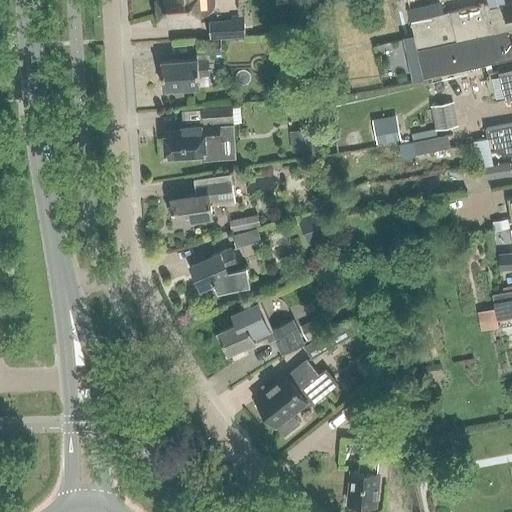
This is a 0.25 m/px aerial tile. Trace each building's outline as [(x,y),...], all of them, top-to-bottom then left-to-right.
[(157,0),(159,25),(176,24),(176,27),(199,25),(198,16),(205,16),(210,12),(213,6),(212,0),(157,0)] [(438,4),(409,11),(424,79),(511,59),(511,3),(490,9),(489,4),(441,15),(438,4)] [(232,21),(209,23),(210,39),(246,37),(245,16),(232,17),(232,21)] [(301,38),(282,38),(283,54),(301,53),(301,38)] [(221,39),(196,41),(196,43),(197,54),(222,53),(221,39)] [(197,59),(162,61),(164,89),(200,86),(199,73),(208,73),(208,62),(207,62),(198,63),(198,59),(197,59)] [(511,63),(498,67),(499,70),(490,72),(486,79),(490,97),(496,101),(506,99),(507,103),(511,101),(511,63)] [(450,102),(431,107),(436,130),(455,126),(450,102)] [(221,125),(234,124),(233,107),(202,110),(203,126),(210,126),(221,125)] [(169,159),(203,156),(203,159),(224,157),(221,125),(210,126),(203,126),(183,128),(183,131),(167,132),(169,159)] [(511,125),(486,130),(488,141),(491,141),(493,145),(495,150),(498,152),(503,156),(510,157),(511,156),(511,125)] [(300,130),(302,151),(321,149),(319,128),(300,130)] [(378,145),(401,141),(399,129),(375,133),(378,145)] [(453,136),(412,142),(415,160),(417,159),(417,156),(451,151),(449,138),(454,137),(453,136)] [(489,182),(511,177),(511,164),(487,169),(489,182)] [(210,206),(235,205),(230,175),(194,180),(196,196),(171,199),(175,223),(212,218),(210,206)] [(314,213),(325,239),(339,233),(328,207),(314,213)] [(259,226),(257,214),(229,220),(231,232),(259,226)] [(494,230),(509,228),(508,219),(492,222),(494,230)] [(239,248),(262,243),(263,242),(260,232),(236,238),(239,248)] [(190,266),(201,291),(214,285),(215,288),(218,287),(219,291),(230,286),(232,290),(251,286),(247,268),(237,270),(236,268),(240,266),(232,249),(190,266)] [(511,252),(498,253),(500,270),(511,269),(511,252)] [(511,290),(492,294),(495,308),(498,321),(511,317),(511,290)] [(304,345),(294,323),(274,332),(262,303),(232,316),(237,327),(219,335),(229,356),(245,349),(246,353),(256,349),(254,345),(257,344),(257,343),(268,338),(270,343),(278,339),(283,352),(282,353),(283,354),(304,345)] [(358,335),(368,329),(361,317),(351,323),(358,335)] [(319,334),(312,319),(300,325),(307,340),(319,334)] [(351,323),(304,351),(311,363),(358,335),(351,323)] [(269,392),(257,402),(278,429),(279,428),(285,435),(298,424),(293,416),(309,404),(312,407),(338,387),(327,372),(320,378),(308,363),(288,378),(288,377),(279,384),(276,381),(266,388),(269,392)] [(356,420),(358,422),(366,433),(376,425),(368,415),(366,413),(356,420)] [(349,504),(375,506),(378,473),(376,473),(377,460),(361,458),(360,471),(352,470),(349,504)]
